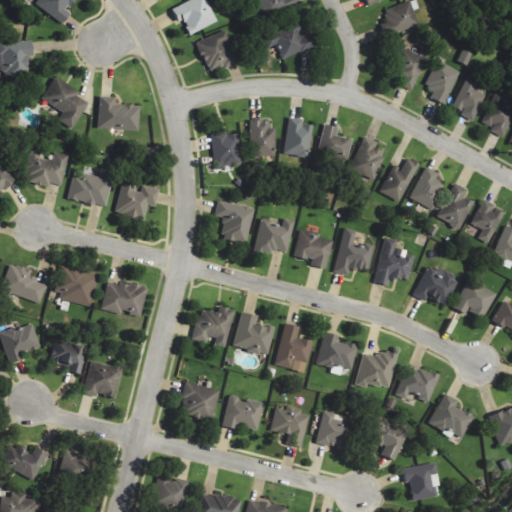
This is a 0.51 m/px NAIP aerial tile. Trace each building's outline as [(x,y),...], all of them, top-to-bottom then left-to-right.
[(36,0),(34,4),(62,23),(69,12),(66,10),(72,0),(36,0)] [(187,36),(216,22),(205,0),(189,0),(173,8),(187,36)] [(299,7),(297,0),(257,0),(263,18),(299,7)] [(415,0),(414,0),(383,10),(386,19),(380,22),(384,37),(419,26),(413,10),(418,9),(415,0)] [(311,48),(305,34),(301,36),(295,23),(263,38),(268,49),(276,45),(282,61),(311,48)] [(230,40),(225,30),(195,43),(208,74),(232,64),(224,43),(230,40)] [(0,42),(0,76),(27,76),(26,58),(31,58),(30,41),(0,42)] [(424,58),(403,51),(392,84),(413,91),(424,58)] [(460,72),(437,60),(424,85),(433,91),(430,97),(443,104),(460,72)] [(473,120),(486,96),(474,89),(478,82),(468,77),(451,108),(473,120)] [(58,121),(73,128),(87,102),(76,97),(79,91),(53,78),(41,100),(63,112),(58,121)] [(503,138),(511,121),(511,105),(496,96),(482,122),(493,128),(491,131),(503,138)] [(138,131),(139,106),(114,105),(114,97),(98,97),(97,129),(138,131)] [(312,125),(302,124),(303,119),(288,118),(284,155),(309,157),(312,125)] [(274,157),(275,127),(269,127),(269,120),(249,120),(248,156),(274,157)] [(347,160),(351,139),(336,136),(337,127),(323,124),(317,154),(347,160)] [(210,134),(214,168),(240,165),(236,131),(210,134)] [(375,179),(383,151),(374,148),(377,141),(362,136),(351,171),(375,179)] [(60,188),(67,155),(53,152),(51,159),(30,154),(24,180),(60,188)] [(380,193),(400,202),(418,164),(406,158),(401,169),(393,165),(380,193)] [(0,193),(13,177),(0,167),(0,193)] [(445,183),(435,179),(438,173),(425,167),(410,198),(433,209),(445,183)] [(67,198),(105,207),(113,175),(98,171),(96,177),(73,172),(67,198)] [(158,188),(141,185),(140,192),(133,190),(135,180),(122,177),(114,214),(143,220),(147,205),(155,207),(158,188)] [(467,189),(453,183),(436,218),(459,229),(473,201),(463,197),(467,189)] [(504,213),(493,208),(495,205),(483,199),(471,224),(483,229),(478,238),(489,243),(504,213)] [(252,207),(217,201),(214,215),(224,217),(220,239),(246,244),(252,207)] [(293,221),(272,217),(271,221),(260,218),(254,249),(286,255),(293,221)] [(511,228),(504,226),(494,256),(504,259),(503,263),(511,265),(511,228)] [(367,270),(372,242),(353,239),(355,231),(342,228),(334,273),(347,275),(348,266),(367,270)] [(310,265),(326,268),(331,241),(318,238),(319,233),(299,229),(294,257),(311,260),(310,265)] [(374,283),(388,286),(390,278),(408,281),(414,254),(394,249),(397,240),(384,237),(374,283)] [(30,271),(10,263),(0,290),(39,304),(46,284),(28,277),(30,271)] [(426,298),(446,305),(457,277),(426,264),(413,296),(425,301),(426,298)] [(59,300),(90,307),(98,275),(60,265),(54,291),(61,293),(59,300)] [(483,319),(495,293),(467,279),(453,309),(465,314),(467,311),(483,319)] [(146,288),(107,280),(100,309),(120,314),(120,312),(139,316),(146,288)] [(511,332),(511,302),(504,298),(491,320),(511,332)] [(234,310),(218,306),(216,313),(199,309),(192,339),(206,343),(208,336),(215,338),(213,345),(224,347),(234,310)] [(273,329),(255,324),(257,316),(240,312),(232,346),(267,355),(273,329)] [(41,349),(31,322),(0,333),(0,339),(8,361),(41,349)] [(311,341),(296,337),(298,326),(283,323),(274,365),(292,369),(294,360),(307,362),(311,341)] [(351,370),(357,345),(338,341),(339,336),(324,332),(316,365),(331,368),(330,373),(340,375),(342,368),(351,370)] [(79,355),(81,345),(55,340),(50,363),(66,366),(65,371),(79,374),(84,356),(79,355)] [(396,355),(377,350),(375,357),(363,354),(357,381),(388,388),(396,355)] [(82,394),(95,397),(96,394),(114,398),(122,369),(91,361),(82,394)] [(438,376),(407,364),(396,395),(407,400),(409,395),(429,402),(438,376)] [(210,420),(218,390),(184,382),(180,399),(188,401),(185,413),(210,420)] [(457,401),(444,394),(428,423),(451,436),(452,433),(461,438),(474,417),(455,406),(457,401)] [(263,403),(246,399),(245,400),(228,396),(221,426),(235,430),(236,426),(256,431),(263,403)] [(511,438),(511,406),(488,416),(499,443),(511,438)] [(271,433),(287,435),(285,444),(301,447),(307,412),(285,408),(285,410),(275,408),(271,433)] [(315,442),(345,450),(354,420),(323,411),(315,442)] [(407,431),(378,418),(368,440),(384,447),(380,455),(394,461),(407,431)] [(34,447),(30,454),(11,444),(0,463),(32,480),(47,453),(34,447)] [(88,480),(93,457),(64,451),(59,474),(88,480)] [(401,468),(403,483),(409,482),(411,501),(439,496),(434,463),(401,468)] [(188,481),(173,477),(172,480),(158,476),(150,505),(166,509),(168,504),(182,507),(188,481)] [(36,511),(39,501),(25,498),(25,495),(10,492),(9,497),(3,496),(0,511),(36,511)] [(198,511),(237,511),(240,500),(203,492),(198,511)]
